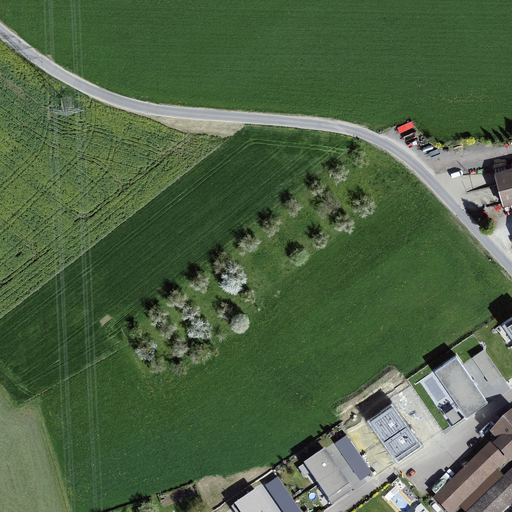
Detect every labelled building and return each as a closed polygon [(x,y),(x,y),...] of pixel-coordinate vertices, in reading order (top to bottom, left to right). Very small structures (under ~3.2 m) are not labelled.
[(502,203),(511,200),(511,169),(495,174),(502,203)] [(511,316),(502,323),(511,337),(511,316)] [(484,349),(473,356),(480,366),(490,358),(484,349)] [(488,401),(456,355),(435,370),(442,381),(453,373),(459,381),(449,387),(454,394),(452,396),(466,416),(488,401)] [(406,398),(420,419),(428,413),(414,393),(406,398)] [(370,421),(385,442),(406,427),(392,407),(370,421)] [(439,429),(428,413),(420,419),(431,435),(439,429)] [(459,415),(451,421),(453,424),(461,419),(459,415)] [(511,416),(494,434),(498,438),(511,452),(511,416)] [(417,443),(406,427),(385,442),(395,457),(397,456),(401,461),(415,451),(412,446),(417,443)] [(346,434),(338,440),(363,477),(371,471),(346,434)] [(511,452),(498,438),(435,499),(447,511),(450,511),(459,504),(466,511),(471,511),(511,473),(511,452)] [(304,465),(318,485),(339,471),(325,450),(304,465)] [(350,486),(339,471),(318,485),(329,501),(331,499),(334,504),(348,494),(345,489),(350,486)] [(498,511),(511,499),(511,473),(471,511),(498,511)] [(299,511),(277,479),(268,485),(285,511),(299,511)] [(269,511),(256,492),(238,503),(244,511),(269,511)]
